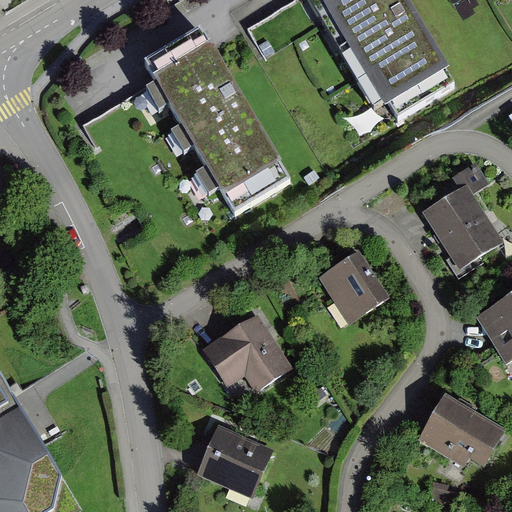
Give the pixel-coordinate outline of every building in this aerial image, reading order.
[(439,98),(448,93),(393,0),(312,0),(315,4),(305,7),(381,132),(392,128),(396,138),(452,109),(439,98)] [(231,237),(287,205),(199,54),(143,87),(231,237)] [(458,293),(504,263),(472,213),(487,204),(473,182),(452,196),(461,210),(421,236),(458,293)] [(388,319),(359,273),(317,300),(346,346),(388,319)] [(511,375),(511,316),(475,339),(502,382),(511,375)] [(295,387),(255,331),(198,371),(223,405),(245,389),(261,411),(295,387)] [(0,511),(42,511),(63,498),(0,395),(0,511)] [(506,451),(442,414),(417,459),(462,485),(466,478),(484,489),(506,451)] [(237,511),(249,511),(268,468),(213,445),(193,493),(237,511)]
